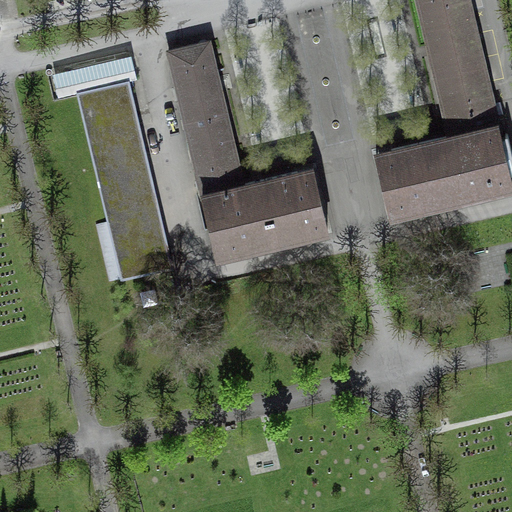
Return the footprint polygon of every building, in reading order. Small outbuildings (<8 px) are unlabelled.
[(417,0),(443,108),(449,135),(498,123),(468,0),(417,0)] [(169,50),(202,192),(242,183),(209,40),(169,50)] [(104,86),(128,80),(136,78),(131,57),(54,75),(59,97),(78,92),(104,86)] [(96,224),(110,281),(172,266),(171,265),(161,267),(129,129),(139,127),(128,80),(104,86),(78,92),(108,221),(96,224)] [(501,137),(498,123),(449,135),(390,149),(376,152),(383,183),(391,215),(405,212),(511,186),(511,183),(510,173),(511,172),(511,152),(508,133),(506,134),(506,136),(501,137)] [(171,265),(139,127),(129,129),(161,267),(171,265)] [(313,167),(242,183),(202,192),(217,256),(327,230),(316,181),(313,167)]
